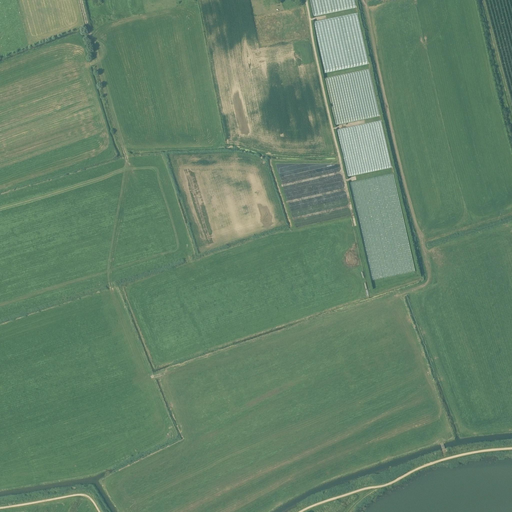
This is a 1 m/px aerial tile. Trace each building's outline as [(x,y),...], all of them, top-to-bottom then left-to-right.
[(308,0),(313,19),(357,9),(354,0),(308,0)] [(314,24),(325,75),(369,65),(358,14),(314,24)] [(325,80),(335,127),(380,117),(369,71),(325,80)] [(338,131),(348,178),(392,169),(381,122),(338,131)] [(350,182),(372,282),(416,273),(393,173),(350,182)]
